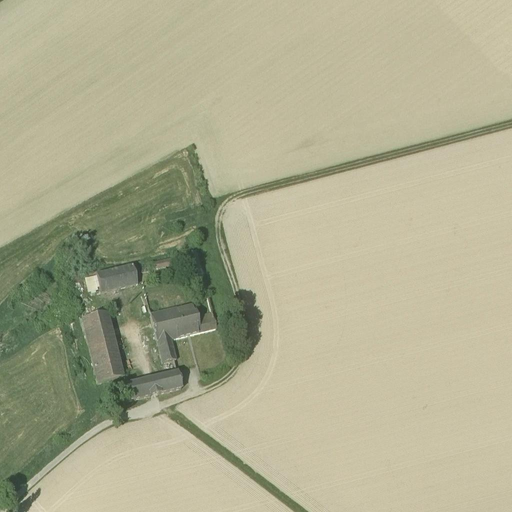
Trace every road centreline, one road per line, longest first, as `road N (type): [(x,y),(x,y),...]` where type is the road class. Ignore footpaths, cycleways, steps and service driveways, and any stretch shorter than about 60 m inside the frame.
road 1 (track): [(511,122),(228,199),(217,219),(237,308)]
road 2 (unclassified): [(21,511),(112,419),(175,400),(246,361),(237,308)]
